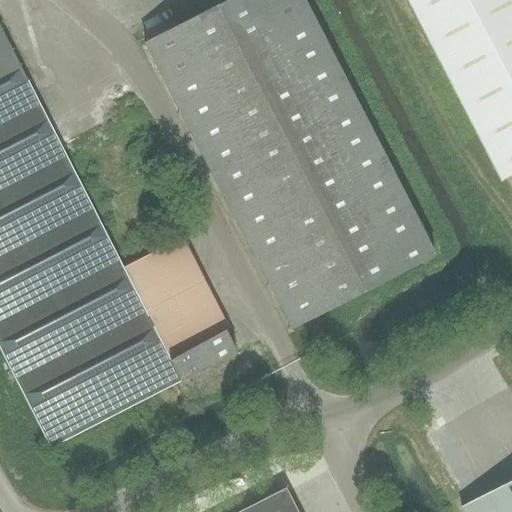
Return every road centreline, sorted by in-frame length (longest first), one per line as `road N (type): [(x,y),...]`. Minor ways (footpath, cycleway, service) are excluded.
road 1 (unclassified): [(67,0),(122,52),(309,399),(332,424)]
road 2 (unclassified): [(332,424),(285,420),(94,511)]
road 3 (unclassified): [(332,424),(348,405),(511,313)]
